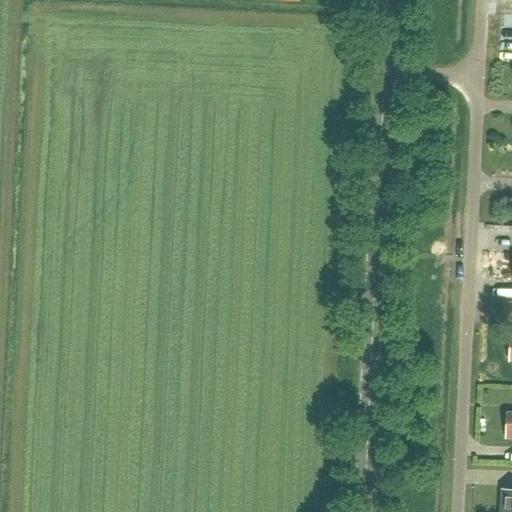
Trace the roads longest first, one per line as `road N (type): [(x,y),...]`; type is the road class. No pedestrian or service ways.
road 1 (unclassified): [(365,511),(386,78)]
road 2 (residential): [(458,511),(478,82)]
